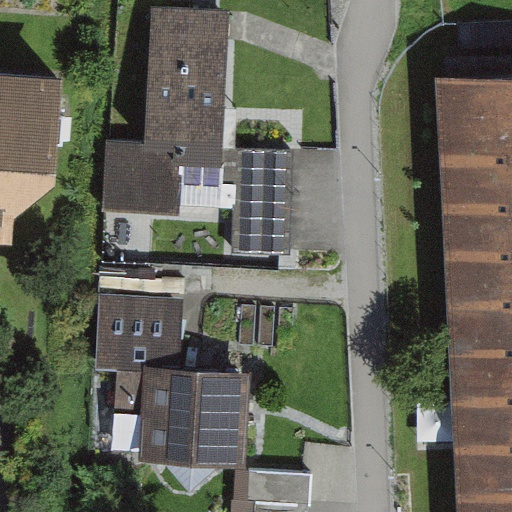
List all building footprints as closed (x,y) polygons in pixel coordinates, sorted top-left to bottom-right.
[(182,156),(223,158),(231,7),(152,3),(146,139),(108,138),(104,204),(180,208),(182,156)] [(511,511),(511,62),(452,65),(471,511),(511,511)] [(0,232),(25,233),(29,209),(63,171),(68,72),(0,68),(0,232)] [(233,249),(292,252),(296,146),(237,143),(233,249)] [(140,453),(246,460),(252,365),(180,360),(184,296),(102,291),(98,361),(119,362),(116,407),(143,409),(140,453)] [(314,511),(314,468),(237,468),(236,511),(314,511)]
